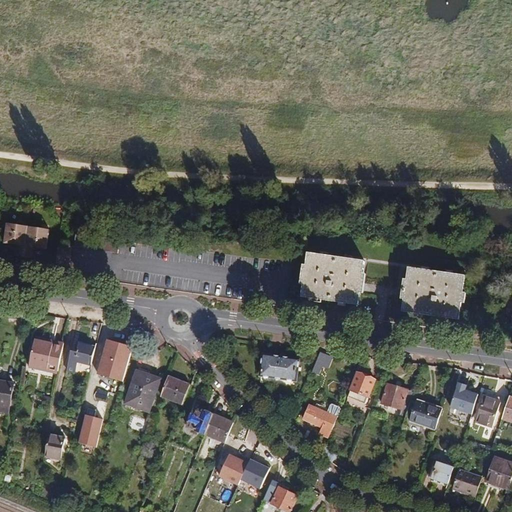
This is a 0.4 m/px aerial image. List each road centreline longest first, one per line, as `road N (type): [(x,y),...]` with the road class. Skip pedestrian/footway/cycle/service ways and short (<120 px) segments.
road 1 (track): [(0,154),(134,171),(511,186)]
road 2 (secondary): [(199,318),(511,361)]
road 3 (residential): [(415,511),(334,483),(294,453),(187,337)]
road 4 (unknown): [(94,300),(107,263),(280,278),(289,286),(286,327)]
road 5 (secondary): [(0,286),(163,312)]
